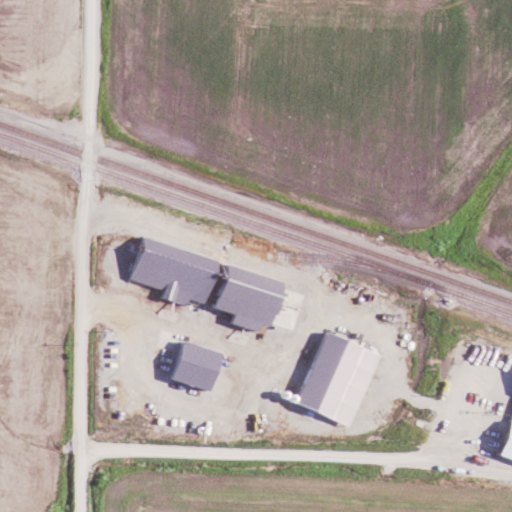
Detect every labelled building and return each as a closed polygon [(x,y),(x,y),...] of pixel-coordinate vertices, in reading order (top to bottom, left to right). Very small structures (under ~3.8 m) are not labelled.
[(128,278),(161,286),(159,295),(185,302),(187,296),(202,300),(210,269),(202,266),(206,252),(139,235),(128,278)] [(228,321),(255,328),(257,320),(267,323),(278,277),(221,262),(210,305),(230,310),(228,321)] [(347,423),(376,351),(322,329),(293,401),(347,423)] [(207,387),(216,347),(178,339),(169,378),(207,387)] [(511,403),(498,454),(511,457),(511,403)]
